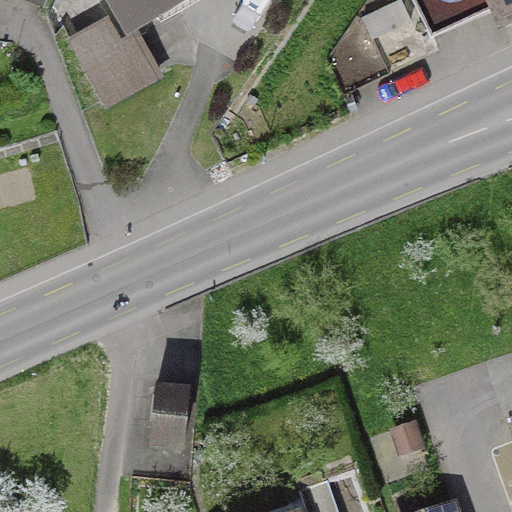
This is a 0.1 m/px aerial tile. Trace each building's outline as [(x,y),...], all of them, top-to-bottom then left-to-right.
[(13,0),(39,9),(42,0),(13,0)] [(143,15),(146,20),(182,0),(107,0),(123,27),(143,15)] [(408,0),(428,41),(450,31),(493,11),(487,0),(408,0)] [(103,107),(153,79),(131,40),(81,67),(103,107)] [(183,394),(152,392),(146,450),(178,453),(183,394)]
